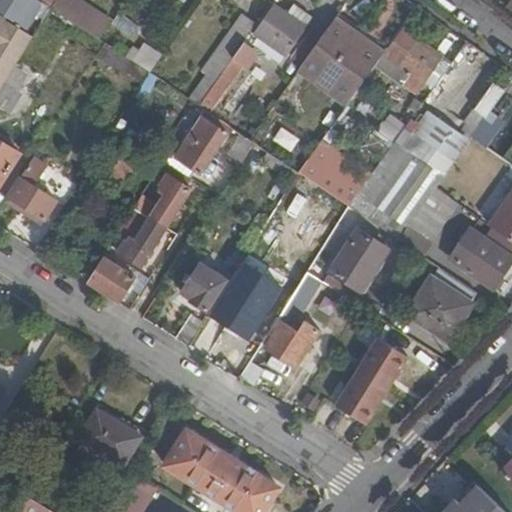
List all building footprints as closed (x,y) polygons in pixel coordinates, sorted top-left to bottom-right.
[(52,0),(49,5),(98,38),(111,20),(95,9),(90,16),(74,6),(77,0),(52,0)] [(95,9),(81,0),(77,0),(74,6),(90,16),(95,9)] [(257,25),(217,81),(224,86),(227,82),(231,85),(245,65),(251,68),(258,58),(256,50),(259,46),(280,61),(306,26),(286,13),(273,4),(257,25)] [(293,4),(286,13),(306,26),(312,17),(293,4)] [(202,70),(207,74),(217,81),(257,25),(242,14),(202,70)] [(353,37),(356,32),(336,18),(332,23),(353,37)] [(423,87),(431,92),(432,93),(453,63),(410,33),(415,26),(409,21),(376,69),(416,98),(423,87)] [(298,70),(348,105),(384,52),(356,32),(353,37),(332,23),(323,36),(302,65),(298,70)] [(302,65),(323,36),(312,28),(291,58),(302,65)] [(103,42),(97,53),(142,83),(149,73),(132,61),(103,42)] [(149,73),(162,54),(146,43),(132,61),(149,73)] [(0,88),(18,61),(0,49),(0,88)] [(5,86),(16,92),(26,76),(16,69),(5,86)] [(207,74),(190,100),(199,106),(217,81),(207,74)] [(211,114),(231,85),(227,82),(224,86),(217,81),(199,106),(211,114)] [(16,92),(5,86),(0,94),(0,103),(11,110),(20,95),(16,92)] [(476,110),(486,118),(494,107),(504,93),(493,86),(476,110)] [(486,118),(473,137),(487,147),(491,150),(501,135),(495,131),(506,115),(494,107),(486,118)] [(412,119),(359,193),(349,207),(399,240),(437,188),(473,137),(486,118),(476,110),(472,108),(466,116),(469,118),(456,136),(428,116),(423,116),(418,123),(412,119)] [(387,144),(401,122),(387,113),(373,135),(387,144)] [(189,142),(185,147),(182,146),(175,158),(202,175),(229,134),(211,123),(194,146),(189,142)] [(270,141),(289,153),(298,139),(279,127),(270,141)] [(240,166),(255,143),(249,139),(240,133),(225,157),(240,166)] [(164,161),(165,160),(131,139),(126,147),(115,140),(98,166),(130,187),(141,168),(154,176),(158,171),(164,161)] [(322,141),(309,160),(329,173),(341,154),(322,141)] [(0,142),(0,182),(18,154),(0,142)] [(294,182),(299,173),(268,152),(261,161),(294,182)] [(46,220),(57,202),(34,187),(49,165),(34,155),(7,195),(46,220)] [(329,173),(309,160),(299,173),(316,185),(349,207),(359,193),(329,173)] [(167,229),(197,182),(164,161),(158,171),(165,175),(159,184),(161,186),(158,191),(163,195),(157,204),(142,195),(134,208),(136,209),(167,229)] [(294,182),(291,186),(308,198),(316,185),(299,173),(294,182)] [(511,193),(489,226),(511,242),(511,193)] [(143,268),(167,229),(136,209),(122,230),(130,235),(125,242),(120,239),(114,249),(143,268)] [(389,250),(358,229),(331,271),(362,292),(389,250)] [(460,268),(454,276),(474,290),(480,281),(494,290),(511,263),(511,257),(485,238),(464,270),(460,268)] [(147,283),(104,255),(86,282),(130,310),(147,283)] [(227,279),(231,281),(244,261),(236,256),(234,261),(229,258),(220,273),(202,261),(182,291),(192,297),(190,299),(208,311),(227,279)] [(439,267),(432,278),(473,304),(480,294),(474,290),(454,276),(439,267)] [(286,306),(277,321),(282,324),(267,347),(298,367),(321,331),(305,321),(299,330),(293,326),(319,287),(326,291),(330,285),(324,281),(308,271),(286,306)] [(362,292),(331,271),(324,281),(330,285),(356,302),(362,292)] [(473,304),(432,278),(409,313),(450,340),(473,304)] [(223,307),(241,318),(251,303),(233,292),(223,307)] [(248,331),(264,341),(277,321),(286,306),(271,297),(248,331)] [(223,307),(217,303),(208,318),(195,337),(219,353),(241,318),(223,307)] [(189,347),(195,337),(208,318),(195,310),(176,339),(189,347)] [(358,371),(386,390),(408,356),(380,338),(358,371)] [(336,405),(364,423),(386,390),(358,371),(336,405)] [(53,431),(57,424),(50,419),(53,414),(38,405),(23,428),(38,438),(45,427),(53,431)] [(124,467),(143,437),(98,409),(79,440),(124,467)] [(239,511),(265,511),(281,488),(186,429),(164,465),(239,511)] [(68,465),(52,455),(26,496),(42,506),(68,465)] [(511,480),(511,459),(502,470),(511,480)] [(124,472),(105,511),(140,511),(153,486),(124,472)] [(460,504),(477,486),(473,482),(456,500),(460,504)] [(503,511),(477,486),(460,504),(456,500),(444,511),(503,511)] [(42,506),(26,496),(16,511),(42,511),(45,508),(42,506)]
